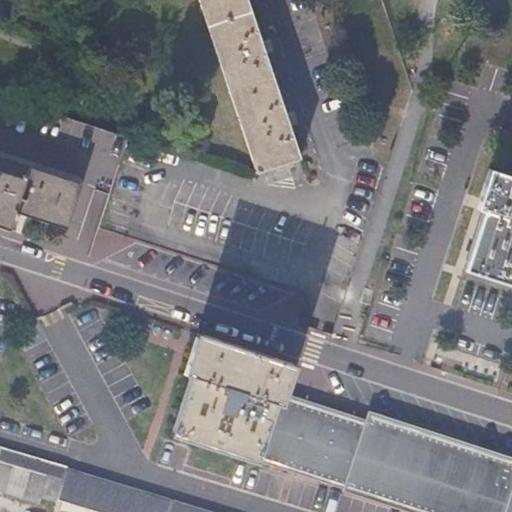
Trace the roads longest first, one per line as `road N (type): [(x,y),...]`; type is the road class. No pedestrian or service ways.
road 1 (residential): [(0,249),(392,374)]
road 2 (unknown): [(337,357),(437,0)]
road 3 (residential): [(511,113),(481,102),(392,374)]
road 4 (residential): [(275,0),(337,177),(315,252)]
road 5 (residential): [(392,374),(511,413)]
